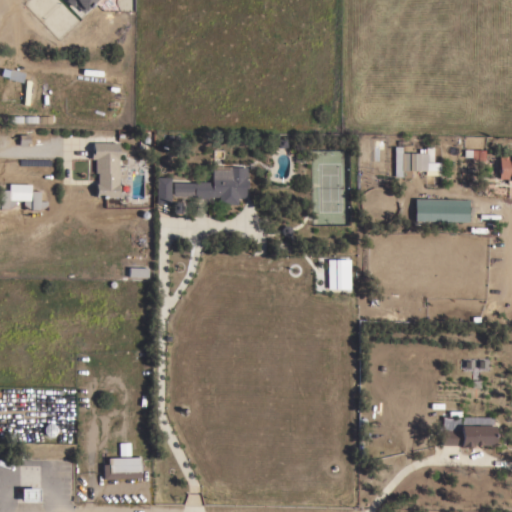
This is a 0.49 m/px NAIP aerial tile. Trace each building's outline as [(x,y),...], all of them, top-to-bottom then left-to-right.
[(94,0),(81,13),(73,5),(71,8),(63,0),(94,0)] [(23,73),(21,82),(6,78),(7,77),(0,75),(0,71),(1,68),(8,70),(8,69),(23,73)] [(475,139),(475,146),(460,146),(460,138),(475,139)] [(117,143),(116,184),(117,185),(117,190),(117,191),(117,196),(116,196),(116,198),(111,198),(111,197),(94,197),(94,184),(95,184),(96,173),(93,173),(93,159),(89,159),(89,150),(91,150),(91,143),(117,143)] [(423,174),(423,171),(408,170),(408,177),(399,177),(400,170),(399,170),(399,169),(394,169),(394,161),(399,161),(399,152),(400,152),(400,145),(411,145),(411,153),(425,153),(424,162),(429,162),(428,170),(438,170),(438,175),(423,174)] [(483,150),(482,161),(477,161),(477,159),(469,159),(470,149),(483,150)] [(511,183),(505,183),(505,179),(497,179),(497,156),(498,156),(510,156),(510,157),(511,157),(511,183)] [(192,181),(210,182),(210,172),(226,173),(226,167),(245,167),(245,179),(247,179),(246,188),(244,188),(244,197),(207,197),(207,199),(192,198),(192,181)] [(154,203),(154,186),(155,186),(155,179),(155,177),(169,177),(168,204),(154,203)] [(30,184),(29,200),(6,200),(7,184),(30,184)] [(467,199),(466,222),(412,220),(412,198),(467,199)] [(479,233),(479,241),(464,241),(464,233),(479,233)] [(348,264),(348,289),(336,289),(336,288),(326,288),(325,265),(348,264)] [(146,269),(128,269),(128,278),(146,278),(146,269)] [(492,426),(492,445),(470,444),(470,447),(457,446),(457,445),(439,445),(440,429),(458,430),(458,425),(492,426)] [(118,456),(128,456),(127,443),(117,444),(118,456)] [(138,457),(139,478),(101,479),(100,464),(106,464),(105,458),(138,457)] [(19,501),(19,488),(36,488),(36,500),(19,501)]
